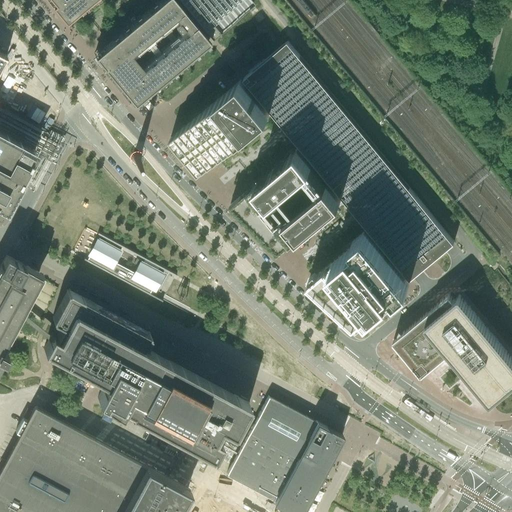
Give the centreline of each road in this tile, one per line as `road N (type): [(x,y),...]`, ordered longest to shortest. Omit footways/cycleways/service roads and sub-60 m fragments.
road 1 (residential): [(363,434),(0,238)]
road 2 (tertiary): [(75,116),(240,292),(339,380)]
road 3 (tertiary): [(360,353),(104,94)]
road 4 (tertiary): [(339,380),(488,481)]
road 5 (tertiary): [(511,440),(452,418),(360,353)]
road 6 (residential): [(75,116),(0,238)]
road 7 (tertiary): [(104,94),(25,0)]
